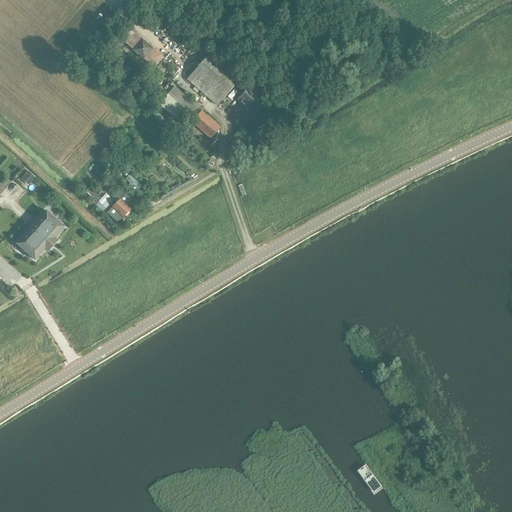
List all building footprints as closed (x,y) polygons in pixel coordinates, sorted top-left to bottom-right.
[(154,49),(142,38),(132,29),(122,41),(132,50),(144,60),(155,69),(164,57),(154,49)] [(235,54),(241,46),(226,32),(219,40),(235,54)] [(217,106),(238,82),(208,55),(187,79),(217,106)] [(163,73),(170,65),(164,60),(157,68),(163,73)] [(237,100),(253,115),(266,100),(250,86),(237,100)] [(175,87),(168,95),(159,105),(182,125),(191,115),(192,115),(194,112),(199,108),(175,87)] [(221,128),(202,112),(201,112),(192,122),(211,139),(221,128)] [(26,166),(16,176),(27,186),(37,176),(26,166)] [(138,190),(141,186),(129,174),(125,178),(138,190)] [(83,194),(95,205),(103,212),(113,200),(106,193),(102,198),(95,192),(94,193),(88,187),(83,194)] [(125,193),(111,208),(107,213),(117,223),(122,218),(123,218),(136,203),(125,193)] [(46,211),(17,244),(35,260),(45,249),(49,252),(58,241),(55,238),(65,227),(46,211)]
